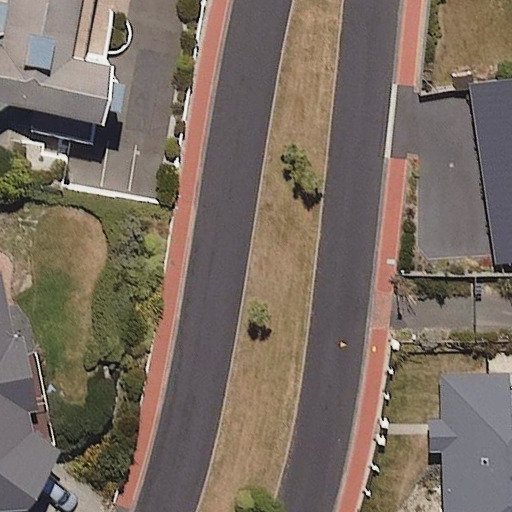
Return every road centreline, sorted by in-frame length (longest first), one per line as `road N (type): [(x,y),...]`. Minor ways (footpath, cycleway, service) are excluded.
road 1 (residential): [(165,511),(261,0)]
road 2 (residential): [(371,0),(342,353),(303,511)]
